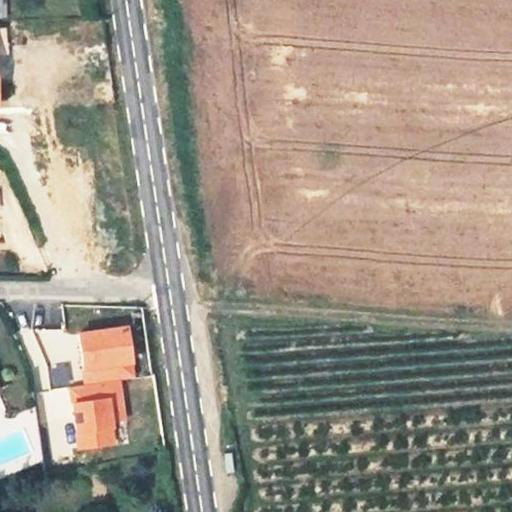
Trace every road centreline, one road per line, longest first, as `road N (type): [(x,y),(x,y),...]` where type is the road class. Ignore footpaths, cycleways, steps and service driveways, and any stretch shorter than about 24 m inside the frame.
road 1 (secondary): [(169,293),(127,0)]
road 2 (secondary): [(204,511),(169,293)]
road 3 (residential): [(169,293),(0,292)]
